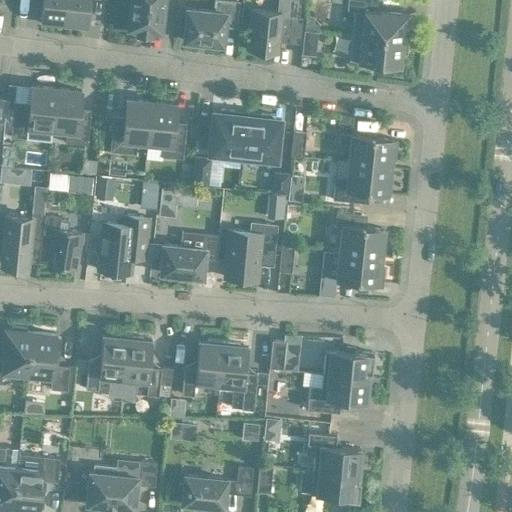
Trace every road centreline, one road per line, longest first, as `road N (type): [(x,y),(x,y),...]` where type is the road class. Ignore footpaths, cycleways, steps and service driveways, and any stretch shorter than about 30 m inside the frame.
road 1 (residential): [(424,102),(0,46)]
road 2 (tertiary): [(467,511),(511,88)]
road 3 (residential): [(404,323),(0,296)]
road 4 (residential): [(424,102),(404,323)]
road 5 (residential): [(404,323),(387,511)]
